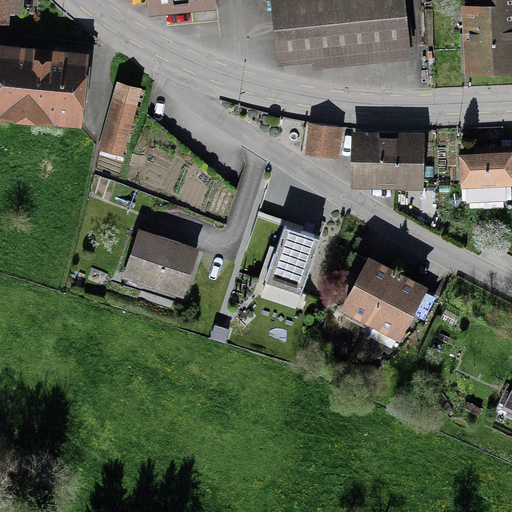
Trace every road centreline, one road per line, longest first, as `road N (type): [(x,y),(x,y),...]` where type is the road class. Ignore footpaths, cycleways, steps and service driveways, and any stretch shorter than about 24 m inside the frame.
road 1 (residential): [(159,59),(232,119),(511,281)]
road 2 (residential): [(511,106),(318,105),(159,59)]
road 3 (unknown): [(267,141),(234,240),(223,244),(169,225)]
